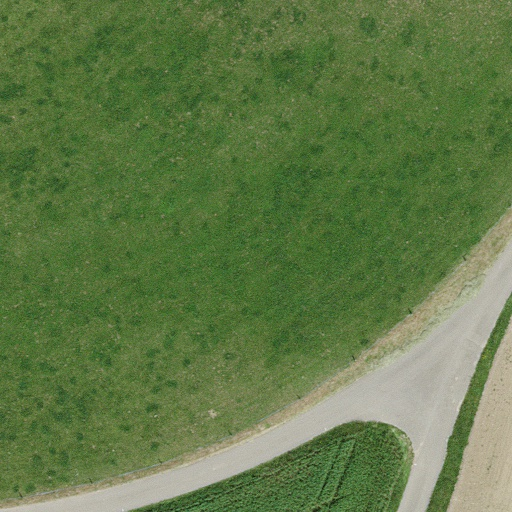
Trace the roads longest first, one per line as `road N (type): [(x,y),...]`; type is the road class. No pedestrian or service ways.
road 1 (unclassified): [(511,267),(443,349),(363,399),(238,459),(63,511)]
road 2 (track): [(413,511),(440,418),(443,349)]
